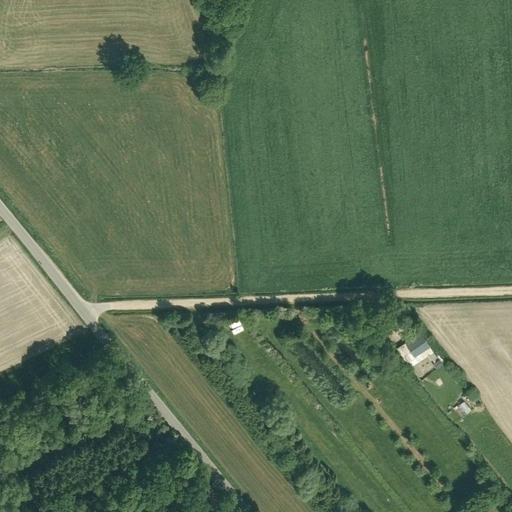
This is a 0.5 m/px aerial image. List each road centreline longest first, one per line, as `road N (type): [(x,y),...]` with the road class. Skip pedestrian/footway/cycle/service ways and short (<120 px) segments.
road 1 (track): [(511,291),(84,311)]
road 2 (unclassified): [(247,511),(0,206)]
